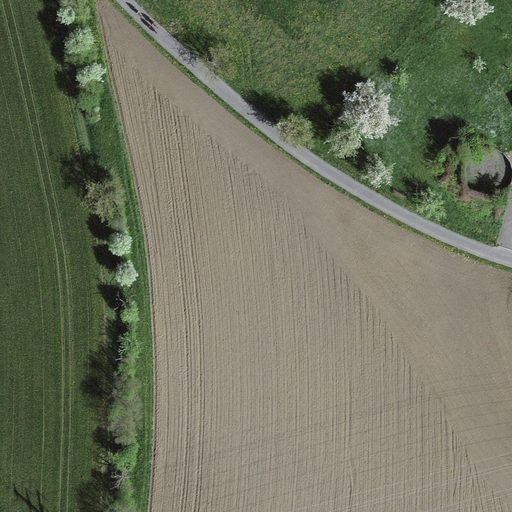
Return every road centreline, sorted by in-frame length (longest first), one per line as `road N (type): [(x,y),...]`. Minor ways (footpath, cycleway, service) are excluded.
road 1 (track): [(51,0),(110,308),(107,511)]
road 2 (unclassified): [(114,0),(311,163),(417,224),(511,256)]
